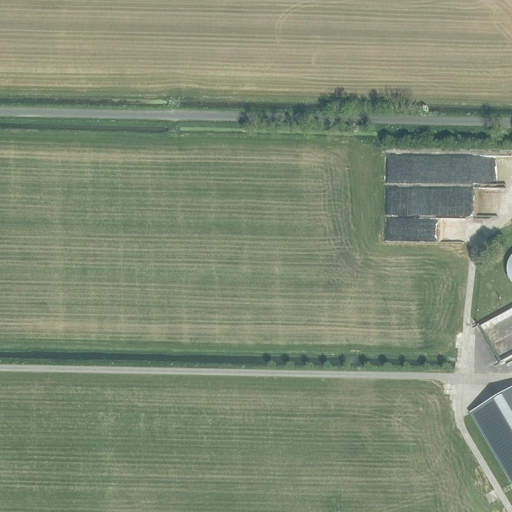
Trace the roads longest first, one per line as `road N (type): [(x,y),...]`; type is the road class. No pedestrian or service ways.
road 1 (track): [(511,511),(457,422),(461,377),(0,368)]
road 2 (unclassified): [(511,122),(0,111)]
road 3 (track): [(461,377),(477,249),(485,231),(511,214)]
